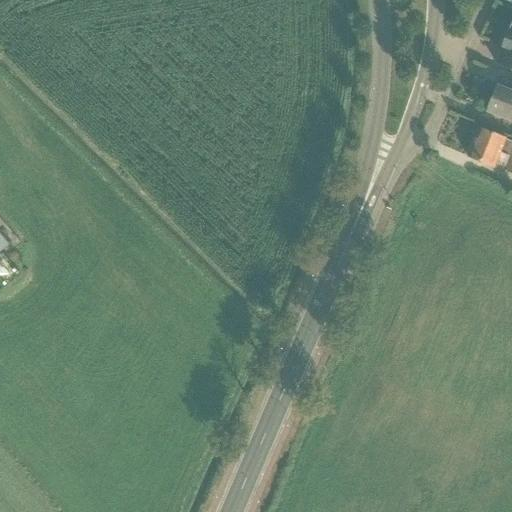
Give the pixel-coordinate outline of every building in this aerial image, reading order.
[(511,29),(510,33),(509,32),(496,63),(511,69),(511,29)] [(511,91),(497,86),(487,112),(511,122),(511,91)] [(468,157),(486,165),(494,168),(495,166),(511,172),(511,141),(480,128),(468,157)] [(486,221),(494,200),(470,190),(464,204),(466,205),(463,212),(448,205),(435,237),(482,256),(495,224),(486,221)] [(0,234),(0,250),(8,244),(0,234)] [(413,399),(419,382),(392,371),(385,388),(370,382),(357,414),(403,433),(417,401),(413,399)]
